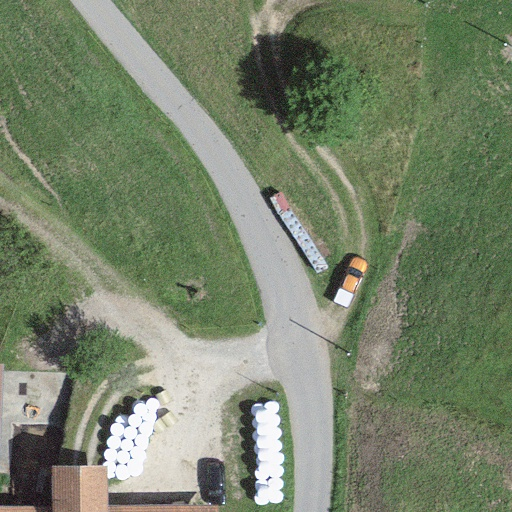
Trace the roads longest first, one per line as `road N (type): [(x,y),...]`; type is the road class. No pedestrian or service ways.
road 1 (track): [(159,489),(186,357),(302,334),(343,298),(353,237),(273,66),(268,20),(291,0)]
road 2 (unclassified): [(95,0),(236,181),(274,258),(302,334),(314,433),(312,511)]
road 3 (track): [(360,0),(458,21),(511,12)]
